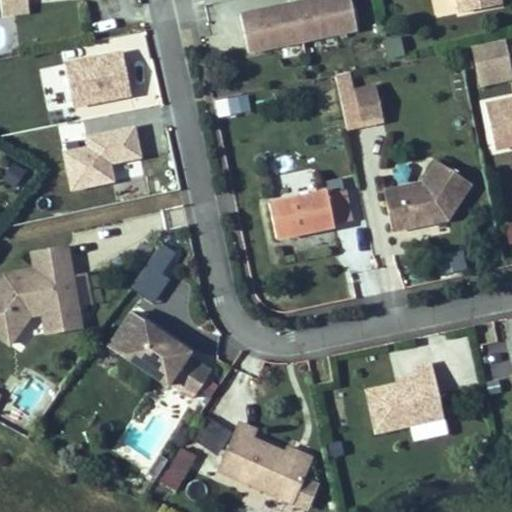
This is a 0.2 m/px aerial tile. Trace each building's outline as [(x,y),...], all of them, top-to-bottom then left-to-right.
[(14,0),(0,0),(0,15),(16,13),(14,0)] [(344,0),(306,0),(234,14),(242,54),(351,32),(344,0)] [(457,0),(460,13),(500,5),(499,0),(457,0)] [(385,61),(402,59),(400,38),(383,39),(385,61)] [(496,41),(467,47),(475,86),(504,80),(496,41)] [(122,51),(61,62),(70,110),(131,99),(122,51)] [(371,87),(349,91),(358,135),(380,130),(371,87)] [(212,100),(216,119),(250,112),(246,92),(212,100)] [(511,99),(480,107),(490,151),(511,146),(511,99)] [(86,147),(63,152),(71,190),(142,175),(132,127),(84,137),(86,147)] [(26,190),(28,168),(6,165),(3,188),(26,190)] [(382,203),(390,242),(423,235),(422,230),(429,228),(430,233),(445,231),(468,194),(434,173),(420,195),(382,203)] [(321,192),(321,189),(264,202),(271,238),(329,225),(328,223),(346,219),(339,188),(321,192)] [(511,223),(503,226),(508,250),(511,248),(511,223)] [(141,238),(131,256),(143,263),(129,289),(151,301),(175,258),(141,238)] [(432,277),(465,274),(463,252),(430,256),(432,277)] [(33,278),(2,286),(0,288),(0,348),(8,355),(28,326),(43,323),(77,316),(72,294),(66,295),(65,290),(70,289),(63,256),(29,264),(33,278)] [(396,262),(351,273),(357,297),(402,286),(396,262)] [(77,316),(43,323),(47,342),(81,335),(77,316)] [(183,362),(137,332),(115,366),(162,396),(164,392),(187,408),(205,381),(181,365),(183,362)] [(393,368),(438,362),(442,389),(474,386),(467,333),(390,342),(393,368)] [(484,376),(506,374),(503,342),(482,344),(484,376)] [(396,395),(365,402),(374,444),(442,429),(431,376),(414,380),(416,386),(417,391),(396,395)] [(416,386),(395,390),(396,395),(417,391),(416,386)] [(203,417),(190,442),(216,456),(229,431),(203,417)] [(253,441),(237,434),(216,481),(286,511),(289,511),(307,473),(284,463),(250,448),(253,441)] [(173,447),(160,485),(179,492),(193,453),(173,447)] [(310,466),(287,456),(284,463),(307,473),(310,466)]
